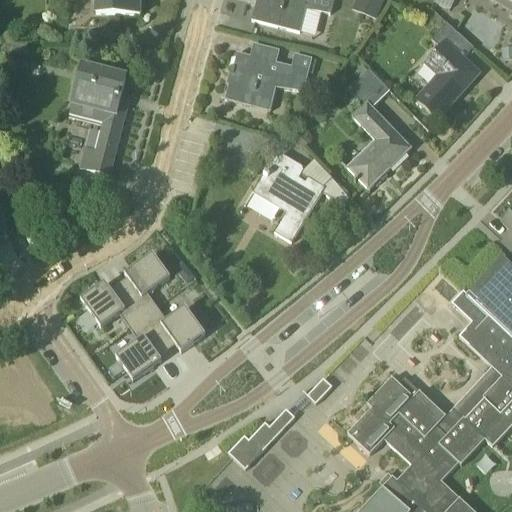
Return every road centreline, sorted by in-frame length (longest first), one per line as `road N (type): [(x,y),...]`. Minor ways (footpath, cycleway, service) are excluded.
road 1 (residential): [(171,426),(242,405),(396,281),(439,191)]
road 2 (residential): [(20,292),(115,240),(143,213),(204,0)]
road 3 (residential): [(439,191),(250,345),(171,426)]
road 4 (residential): [(123,449),(104,409),(20,292)]
road 5 (tertiary): [(0,502),(123,449)]
